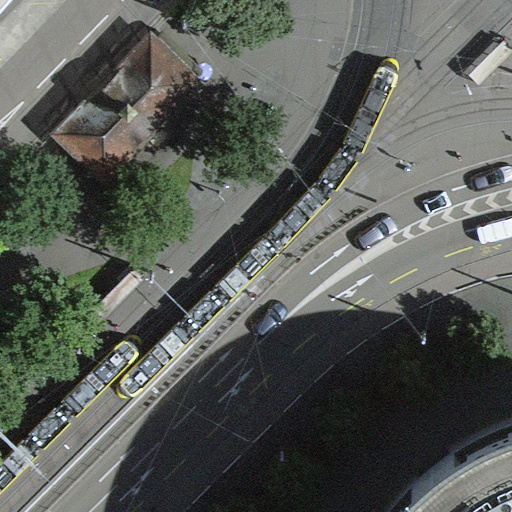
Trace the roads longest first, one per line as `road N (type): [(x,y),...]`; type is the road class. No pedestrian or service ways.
road 1 (secondary): [(89,511),(288,313),(361,258),(433,221),(511,195)]
road 2 (secondary): [(118,0),(0,122)]
